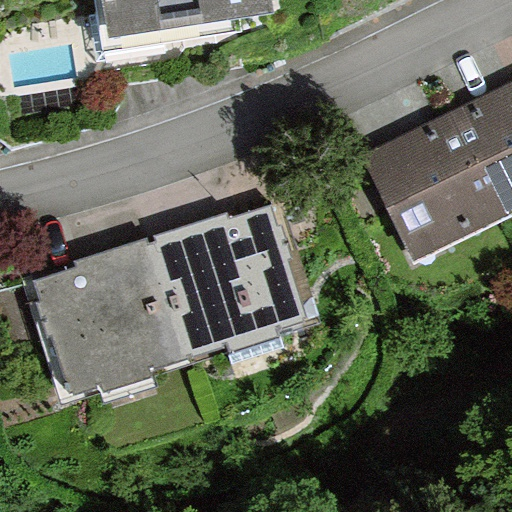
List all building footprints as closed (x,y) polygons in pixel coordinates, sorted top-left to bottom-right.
[(85,0),(88,22),(238,0),(85,0)] [(511,87),(456,114),(505,217),(511,213),(511,87)] [(456,114),(370,155),(419,258),(505,217),(456,114)] [(321,324),(283,201),(155,240),(193,361),(227,351),(230,361),(282,345),(280,337),(321,324)] [(193,361),(155,240),(29,279),(67,403),(104,391),(107,400),(153,386),(149,375),(193,361)]
